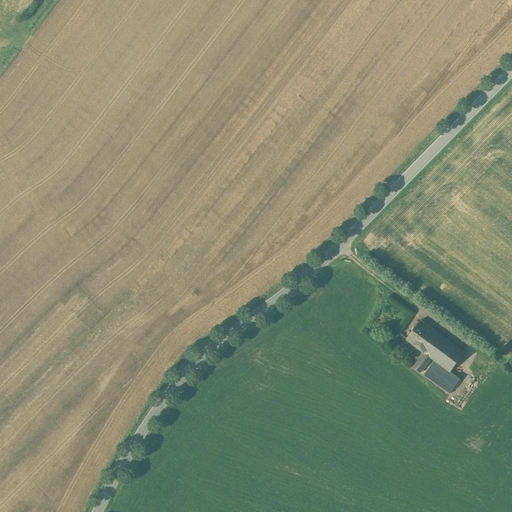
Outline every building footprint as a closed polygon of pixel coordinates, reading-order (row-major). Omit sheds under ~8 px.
[(465,352),(421,320),(407,340),(424,352),(432,358),(450,372),(451,371),(465,352)] [(395,339),(388,348),(393,352),(400,343),(395,339)] [(424,352),(413,367),(421,373),(432,358),(424,352)] [(450,372),(432,358),(421,373),(450,394),(461,379),(451,371),(450,372)] [(403,424),(396,434),(403,439),(410,429),(403,424)]
